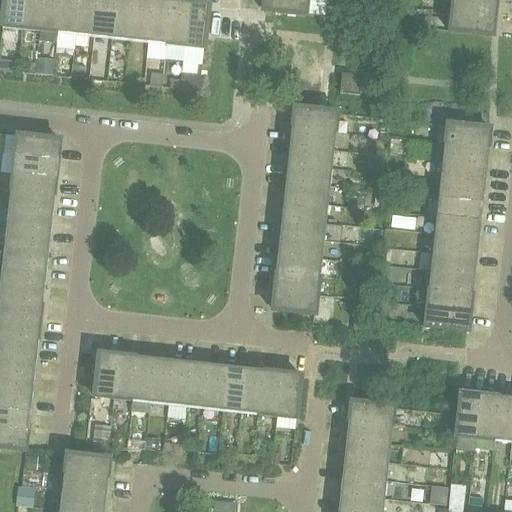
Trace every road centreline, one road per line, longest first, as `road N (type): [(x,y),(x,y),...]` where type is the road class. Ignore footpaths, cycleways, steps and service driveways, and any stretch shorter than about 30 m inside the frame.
road 1 (residential): [(75,320),(97,126)]
road 2 (residential): [(141,511),(144,479),(306,497)]
road 3 (residential): [(237,338),(258,144)]
road 4 (residential): [(237,338),(75,320)]
road 5 (residential): [(258,144),(97,126)]
road 6 (residential): [(498,357),(511,217)]
road 7 (residential): [(61,446),(75,320)]
